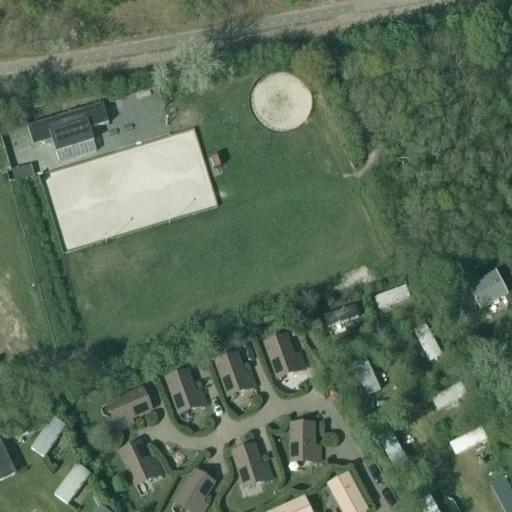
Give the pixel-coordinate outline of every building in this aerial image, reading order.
[(170,130),(158,89),(112,102),(115,110),(107,113),(111,126),(113,125),(118,145),(170,130)] [(91,142),(88,131),(107,125),(101,107),(26,131),(31,148),(50,143),(54,154),(91,142)] [(172,216),(215,205),(196,131),(133,147),(137,160),(150,157),(158,191),(165,189),(172,216)] [(507,297),(495,274),(477,284),(474,278),(465,283),(480,311),(507,297)] [(378,311),(409,299),(405,288),(374,300),(378,311)] [(358,319),(354,307),(322,318),(326,330),(358,319)] [(430,364),(441,358),(425,326),(413,333),(430,364)] [(277,381),(304,372),(298,357),(293,359),(285,338),(264,346),(277,381)] [(357,349),(352,338),(342,343),(348,354),(357,349)] [(215,363),(228,399),(254,390),(249,375),(243,377),(235,356),(215,363)] [(367,399),(380,393),(365,360),(352,365),(367,399)] [(166,381),(179,417),(205,407),(200,393),(194,395),(186,374),(166,381)] [(434,415),(464,399),(459,388),(429,404),(434,415)] [(107,407),(118,433),(132,426),(130,421),(150,412),(142,392),(107,407)] [(43,461),(65,429),(50,419),(28,451),(43,461)] [(313,449),(313,427),(291,427),(291,465),(319,465),(319,449),(313,449)] [(456,459),(487,442),(481,431),(450,448),(456,459)] [(394,470),(407,463),(389,433),(377,440),(394,470)] [(161,477),(154,463),(148,465),(139,445),(119,454),(135,489),(161,477)] [(0,483),(14,477),(0,446),(0,483)] [(260,469),(253,448),(232,454),(244,491),(270,482),(266,467),(260,469)] [(65,508),(89,477),(75,467),(52,498),(65,508)] [(174,506),(183,511),(203,511),(206,508),(201,504),(213,485),(194,474),(174,506)] [(338,511),(367,511),(348,475),(325,487),(338,511)] [(511,511),(511,499),(502,481),(490,488),(502,511),(511,511)] [(421,511),(436,511),(429,498),(418,505),(421,511)] [(309,511),(304,499),(273,511),(309,511)]
